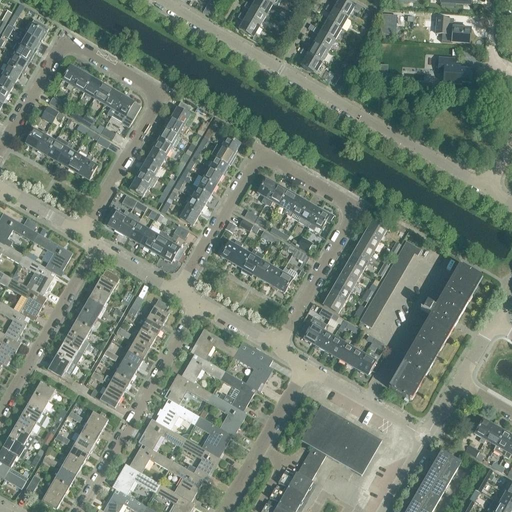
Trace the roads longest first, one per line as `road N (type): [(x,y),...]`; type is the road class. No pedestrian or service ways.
road 1 (residential): [(487,188),(158,0)]
road 2 (residential): [(276,348),(355,207),(258,152)]
road 3 (residential): [(81,235),(157,92),(61,40)]
road 4 (residential): [(78,511),(193,300)]
road 5 (residential): [(0,411),(95,243)]
road 6 (residential): [(176,291),(258,152)]
road 7 (residential): [(429,437),(306,366)]
